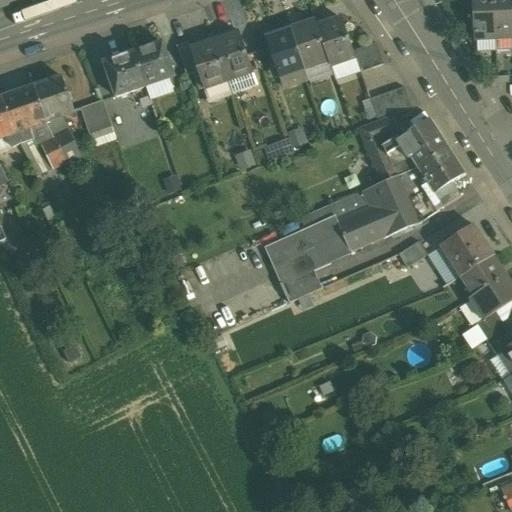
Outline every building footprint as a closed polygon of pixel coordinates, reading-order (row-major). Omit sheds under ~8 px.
[(493,0),(472,0),(474,41),(495,40),(493,0)] [(511,0),(493,0),(495,40),(511,38),(511,0)] [(341,18),(317,27),(328,61),(330,66),(355,58),(353,51),(341,18)] [(315,22),(291,30),(304,69),(328,61),(317,27),(315,22)] [(291,30),(266,38),(278,77),(304,69),(291,30)] [(239,34),(215,42),(228,81),(252,72),(239,34)] [(228,81),(215,42),(190,51),(198,73),(204,89),(228,81)] [(188,43),(176,47),(187,76),(198,73),(190,51),(188,43)] [(383,65),(376,43),(364,47),(372,69),(383,65)] [(161,44),(134,53),(146,88),(173,79),(161,44)] [(364,47),(353,51),(355,58),(360,73),(372,69),(364,47)] [(134,53),(103,65),(115,99),(134,92),(146,88),(134,53)] [(61,78),(34,88),(47,124),(62,118),(74,114),(61,78)] [(34,88),(3,99),(15,135),(30,129),(47,124),(34,88)] [(404,88),(393,92),(400,114),(412,110),(404,88)] [(134,92),(125,95),(129,107),(138,104),(134,92)] [(400,114),(393,92),(381,96),(389,118),(400,114)] [(381,96),(370,100),(377,122),(389,118),(381,96)] [(3,99),(0,99),(0,139),(8,137),(15,135),(3,99)] [(112,129),(102,102),(81,110),(90,137),(112,129)] [(152,104),(139,108),(145,128),(151,126),(150,121),(157,119),(152,104)] [(392,117),(373,125),(381,143),(399,134),(392,117)] [(62,118),(47,124),(55,139),(69,134),(62,118)] [(429,120),(400,139),(412,157),(419,169),(448,150),(429,120)] [(55,139),(47,124),(30,129),(34,141),(33,141),(41,146),(55,139)] [(373,125),(359,130),(367,150),(381,143),(373,125)] [(289,132),(294,147),(309,142),(304,127),(289,132)] [(30,129),(15,135),(20,145),(33,141),(34,141),(30,129)] [(80,158),(69,134),(55,139),(66,163),(80,158)] [(367,150),(378,172),(412,157),(400,139),(399,134),(381,143),(367,150)] [(20,145),(15,135),(8,137),(14,150),(20,146),(20,145)] [(55,139),(41,146),(53,169),(66,163),(55,139)] [(288,142),(276,147),(280,158),(292,154),(288,142)] [(419,169),(418,169),(425,181),(434,196),(453,184),(465,176),(448,150),(419,169)] [(412,157),(378,172),(383,185),(402,177),(418,169),(419,169),(412,157)] [(0,200),(13,194),(0,167),(0,200)] [(418,169),(402,177),(407,189),(425,181),(418,169)] [(370,210),(335,225),(348,256),(350,255),(421,224),(421,223),(407,189),(402,177),(383,185),(363,193),(370,210)] [(434,196),(425,181),(407,189),(421,223),(462,199),(453,184),(434,196)] [(51,206),(43,210),(47,219),(55,215),(51,206)] [(335,225),(333,219),(268,246),(283,285),(351,257),(350,255),(348,256),(335,225)] [(473,227),(441,248),(446,257),(460,278),(494,257),(473,227)] [(419,242),(398,256),(408,270),(428,257),(419,242)] [(460,278),(446,257),(442,259),(448,270),(439,276),(447,287),(460,278)] [(494,257),(460,278),(473,298),(473,299),(507,277),(494,257)] [(511,285),(507,277),(473,299),(473,298),(469,300),(483,322),(497,313),(511,302),(511,285)] [(483,322),(476,326),(483,336),(503,323),(497,313),(483,322)] [(503,323),(483,336),(489,346),(510,333),(503,323)] [(511,336),(510,333),(489,346),(496,356),(503,352),(511,345),(511,336)] [(511,345),(503,352),(511,366),(511,345)] [(357,489),(340,501),(347,511),(350,511),(365,502),(357,489)]
